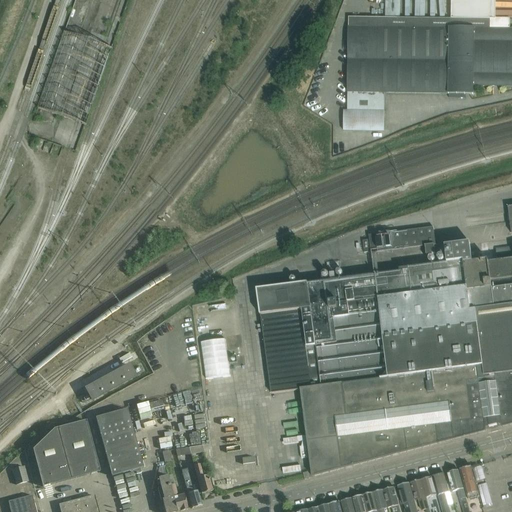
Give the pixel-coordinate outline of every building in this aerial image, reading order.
[(511,0),(449,0),(449,19),(491,19),(491,2),(491,0),(511,0)] [(344,112),(343,132),(383,132),(384,106),(384,100),(384,93),(448,94),(448,95),(473,95),(473,87),(492,87),(497,87),(511,87),(511,35),(509,36),(509,30),(509,20),(491,19),(449,19),(348,18),(348,32),(347,112),(344,112)] [(303,34),(291,52),(297,55),(311,34),(305,30),(303,34)] [(85,125),(111,49),(103,46),(62,32),(36,108),(76,122),(85,125)] [(316,106),(331,61),(322,58),(307,103),(316,106)] [(312,478),(483,433),(484,432),(485,432),(485,431),(485,430),(485,429),(501,425),(501,426),(501,427),(502,427),(503,428),(511,425),(511,207),(508,208),(511,235),(511,234),(511,259),(487,263),(487,261),(472,263),(469,243),(444,246),(446,263),(399,269),(399,272),(336,281),(334,270),(338,270),(337,262),(323,264),(324,271),(328,271),(329,281),(257,291),(271,394),(300,390),(312,478)] [(433,228),(430,229),(369,236),(368,236),(371,254),(424,247),(425,256),(435,255),(434,245),(435,245),(433,228)] [(225,339),(201,342),(206,379),(230,375),(225,339)] [(83,399),(82,401),(83,404),(86,404),(93,401),(136,378),(136,377),(142,373),(143,371),(142,368),(139,368),(133,372),(130,366),(87,390),(89,395),(83,399)] [(144,469),(135,435),(128,410),(96,419),(112,477),(144,469)] [(86,421),(57,429),(71,480),(100,472),(86,421)] [(71,480),(57,429),(54,430),(33,451),(43,488),(71,480)] [(203,447),(190,449),(191,455),(205,453),(203,447)] [(172,462),(169,452),(163,453),(165,464),(172,462)] [(213,492),(212,488),(209,477),(204,478),(199,458),(193,460),(202,495),(213,492)] [(24,467),(11,471),(15,486),(28,483),(24,467)] [(169,477),(166,467),(159,468),(162,478),(169,477)] [(478,497),(471,468),(470,467),(459,470),(468,500),(469,500),(471,501),(475,500),(476,498),(478,497)] [(196,483),(192,484),(188,470),(182,471),(187,488),(192,510),(202,507),(196,483)] [(447,473),(451,488),(452,493),(457,491),(462,511),(468,511),(458,470),(447,473)] [(301,474),(302,480),(309,479),(307,472),(301,474)] [(433,477),(436,488),(441,511),(448,511),(447,505),(444,494),(449,493),(444,474),(433,477)] [(178,497),(176,488),(173,476),(169,477),(171,488),(177,511),(182,511),(188,511),(184,495),(178,497)] [(177,511),(171,488),(169,477),(162,478),(159,479),(162,494),(159,494),(161,502),(163,501),(165,511),(177,511)] [(436,495),(431,478),(421,480),(429,511),(439,511),(437,506),(435,507),(433,496),(436,495)] [(429,511),(421,480),(410,483),(415,501),(418,500),(421,511),(424,510),(425,511),(429,511)] [(416,511),(408,484),(397,486),(402,505),(404,505),(405,510),(404,511),(416,511)] [(399,511),(393,488),(383,490),(387,509),(391,508),(391,511),(399,511)] [(387,509),(383,490),(372,493),(376,511),(384,511),(384,509),(387,509)] [(376,511),(372,493),(362,496),(366,511),(376,511)] [(34,511),(30,496),(8,502),(10,511),(34,511)] [(366,511),(362,496),(352,499),(355,511),(366,511)] [(61,511),(98,511),(94,497),(60,506),(61,511)] [(355,511),(352,499),(341,502),(343,511),(355,511)] [(341,511),(339,502),(328,505),(330,511),(341,511)]
